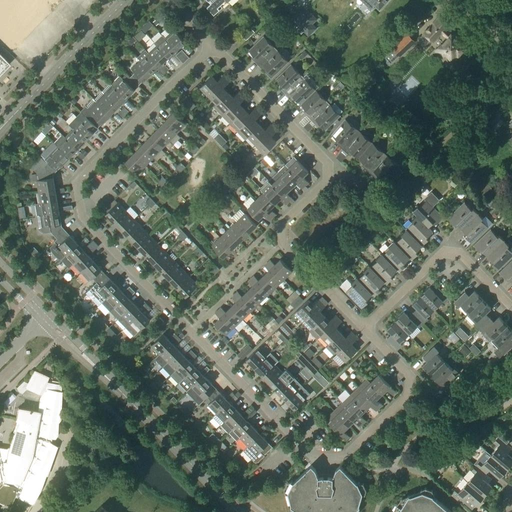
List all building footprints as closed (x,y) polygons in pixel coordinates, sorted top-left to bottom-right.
[(214,15),(223,7),(221,5),(226,1),(226,0),(225,0),(207,0),(211,3),(207,7),(214,15)] [(387,0),(367,0),(364,3),(371,9),(375,4),(380,8),(387,0)] [(303,15),(299,11),(292,17),(308,34),(315,28),(311,23),(303,15)] [(451,35),(445,29),(448,26),(439,17),(423,34),(433,42),(442,33),(448,39),(436,51),(443,57),(446,54),(452,59),(457,54),(458,55),(465,48),(451,35)] [(246,41),(255,33),(251,28),(242,36),(246,41)] [(141,30),(135,36),(139,40),(146,35),(141,30)] [(177,51),(186,42),(174,30),(166,38),(177,51)] [(177,51),(166,38),(163,35),(154,43),(157,46),(169,58),(177,51)] [(232,45),(239,39),(235,35),(228,41),(232,45)] [(415,42),(408,35),(393,49),(384,58),(390,64),(399,55),(400,56),(415,42)] [(259,66),(276,49),(264,36),(249,51),(254,56),(252,59),(259,66)] [(160,66),(169,58),(157,46),(149,53),(160,66)] [(272,79),(274,77),(289,62),(276,49),(259,66),(272,79)] [(149,54),(145,50),(137,58),(140,61),(141,61),(152,74),(157,69),(163,75),(166,73),(162,68),(160,66),(149,53),(149,54)] [(186,61),(189,58),(182,50),(179,53),(186,61)] [(307,54),(304,50),(299,56),(302,59),(307,54)] [(183,64),(186,61),(179,53),(176,55),(183,64)] [(0,70),(8,63),(0,54),(0,70)] [(139,86),(143,82),(152,74),(141,61),(140,61),(132,69),(135,73),(131,78),(139,86)] [(319,63),(317,64),(314,68),(317,71),(322,67),(319,63)] [(286,94),(303,78),(291,65),(276,79),(282,84),(279,87),(286,94)] [(131,78),(127,74),(122,79),(120,76),(112,84),(126,99),(139,86),(131,78)] [(209,96),(220,85),(212,76),(201,87),(209,96)] [(286,94),(293,102),(299,107),(316,90),(303,78),(286,94)] [(118,107),(126,99),(112,84),(110,83),(102,92),(118,107)] [(217,104),(218,102),(228,93),(220,85),(209,96),(217,104)] [(299,107),(311,120),(328,103),(316,90),(299,107)] [(110,116),(118,107),(102,92),(94,100),(110,116)] [(222,116),(242,95),(239,92),(233,98),(228,93),(218,102),(217,104),(213,107),(222,116)] [(230,124),(244,109),(240,104),(245,99),(242,95),(222,116),(230,124)] [(179,102),(189,112),(195,107),(185,97),(179,102)] [(110,116),(94,100),(93,99),(81,112),(82,112),(98,128),(110,116)] [(389,100),(383,107),(394,116),(400,110),(389,100)] [(331,106),(328,103),(311,120),(318,127),(321,125),(326,130),(332,125),(338,119),(341,116),(339,115),(342,111),(335,103),(331,106)] [(237,132),(252,117),(244,109),(230,124),(237,132)] [(372,117),(374,114),(369,109),(365,114),(370,119),(372,117)] [(73,129),(86,141),(98,128),(82,112),(81,112),(69,125),(73,129)] [(174,113),(165,121),(178,133),(186,124),(174,113)] [(249,137),(260,126),(252,117),(237,132),(245,140),(249,137)] [(202,119),(198,123),(206,130),(209,127),(202,119)] [(343,149),(359,131),(345,119),(332,135),(338,140),(335,143),(343,149)] [(170,141),(178,133),(165,121),(159,128),(157,130),(170,141)] [(256,145),(268,134),(260,126),(249,137),(256,145)] [(77,149),(86,141),(73,129),(65,138),(77,149)] [(162,150),(170,141),(157,130),(150,138),(162,150)] [(359,158),(372,143),(359,131),(343,149),(351,156),(353,153),(359,158)] [(214,139),(222,147),(227,142),(219,134),(214,139)] [(265,154),(276,143),(268,134),(256,145),(265,154)] [(77,149),(65,138),(62,135),(54,143),(57,146),(58,146),(70,157),(77,149)] [(154,158),(162,150),(150,138),(142,146),(154,158)] [(57,146),(53,143),(46,150),(50,154),(49,154),(53,158),(48,162),(57,171),(70,157),(58,146),(57,146)] [(370,173),(386,155),(372,143),(359,158),(365,163),(362,166),(370,173)] [(146,166),(154,158),(142,146),(134,154),(146,166)] [(138,175),(146,166),(134,154),(125,163),(138,175)] [(386,182),(392,175),(396,179),(403,173),(398,169),(399,167),(386,155),(370,173),(378,180),(380,177),(386,182)] [(47,164),(41,158),(31,168),(37,174),(39,180),(37,181),(39,192),(55,189),(53,175),(57,171),(48,162),(47,164)] [(300,180),(309,172),(298,160),(289,169),(300,180)] [(285,165),(277,173),(292,188),(297,183),(299,185),(302,189),(306,186),(302,182),(300,180),(289,169),(285,165)] [(289,202),(292,199),(287,193),(292,188),(277,173),(269,181),(289,202)] [(455,187),(458,184),(454,179),(450,183),(455,187)] [(289,202),(269,181),(261,189),(264,192),(275,204),(280,199),(286,205),(289,202)] [(485,194),(492,190),(488,182),(481,186),(485,194)] [(41,204),(57,201),(55,189),(39,192),(41,204)] [(267,212),(275,204),(264,192),(256,200),(267,212)] [(444,218),(433,207),(440,200),(431,192),(425,198),(427,201),(420,208),(418,206),(413,212),(417,216),(429,228),(433,224),(435,226),(444,218)] [(255,201),(251,197),(243,204),(248,208),(247,208),(258,220),(264,215),(270,221),(273,217),(269,214),(267,212),(256,200),(255,201)] [(36,216),(59,212),(57,201),(41,204),(34,205),(36,216)] [(114,223),(126,211),(118,202),(106,214),(114,223)] [(472,210),(464,203),(448,219),(456,227),(458,225),(462,230),(478,214),(474,209),(472,210)] [(122,231),(134,219),(126,211),(114,223),(122,231)] [(42,233),(50,231),(50,232),(57,239),(66,231),(62,226),(59,212),(36,216),(38,230),(42,233)] [(249,234),(257,226),(245,214),(237,222),(249,234)] [(472,244),(489,228),(482,220),(483,219),(478,214),(462,230),(466,234),(464,236),(472,244)] [(174,228),(179,223),(171,215),(167,220),(174,228)] [(417,216),(412,220),(414,222),(406,230),(407,230),(422,246),(429,240),(427,238),(433,232),(429,228),(417,216)] [(130,239),(142,227),(134,219),(122,231),(130,239)] [(240,242),(249,234),(237,222),(228,230),(240,242)] [(138,248),(150,236),(142,227),(130,239),(138,248)] [(232,250),(240,242),(228,230),(220,238),(232,250)] [(412,261),(420,252),(418,250),(422,246),(407,230),(406,230),(402,235),(403,236),(396,243),(396,244),(410,258),(410,259),(412,261)] [(498,237),(490,230),(474,246),(482,254),(484,252),(488,257),(504,241),(500,236),(498,237)] [(78,244),(66,231),(57,239),(54,242),(55,243),(50,248),(52,252),(55,256),(57,258),(61,260),(66,256),(78,244)] [(146,256),(158,244),(150,236),(138,248),(146,256)] [(223,258),(232,250),(220,238),(212,246),(223,258)] [(88,251),(96,243),(93,240),(85,248),(88,251)] [(498,271),(511,258),(511,252),(508,247),(509,246),(504,241),(488,257),(492,261),(490,263),(498,271)] [(399,273),(408,265),(406,262),(410,259),(410,258),(396,244),(396,243),(394,242),(389,247),(391,248),(383,255),(383,256),(397,270),(397,271),(399,273)] [(91,254),(95,250),(99,247),(96,243),(88,251),(91,254)] [(68,269),(73,264),(86,253),(78,244),(66,256),(61,260),(68,269)] [(154,264),(166,252),(158,244),(146,256),(154,264)] [(196,255),(201,250),(198,247),(193,252),(196,255)] [(162,272),(174,260),(166,252),(154,264),(162,272)] [(81,272),(93,261),(86,253),(73,264),(81,272)] [(387,285),(395,277),(393,274),(397,271),(397,270),(383,256),(383,255),(382,254),(376,259),(378,261),(371,268),(385,282),(385,283),(387,285)] [(293,272),(281,259),(275,265),(271,260),(268,263),(284,280),(293,272)] [(170,281),(182,269),(174,260),(162,272),(170,281)] [(511,260),(500,273),(508,281),(510,279),(511,281),(511,260)] [(93,278),(97,282),(106,274),(102,270),(93,261),(81,272),(89,281),(93,278)] [(276,288),(284,280),(268,263),(264,266),(269,271),(264,276),(276,288)] [(374,297),(381,291),(378,289),(385,283),(385,282),(371,268),(369,266),(364,271),(366,273),(358,280),(372,295),(374,297)] [(178,289),(190,277),(182,269),(170,281),(178,289)] [(102,302),(102,303),(106,299),(118,287),(106,274),(97,282),(89,290),(90,290),(102,302)] [(276,288),(264,276),(259,281),(254,276),(251,279),(268,296),(276,288)] [(186,297),(198,286),(190,277),(178,289),(186,297)] [(64,287),(68,284),(62,278),(59,281),(64,287)] [(362,309),(368,303),(366,301),(372,295),(358,280),(357,278),(351,283),(353,285),(345,292),(362,309)] [(259,304),(268,296),(251,279),(248,282),(253,287),(248,292),(259,304)] [(106,299),(102,303),(111,311),(126,296),(118,287),(106,299)] [(436,295),(430,288),(421,296),(435,310),(443,302),(445,304),(449,299),(439,289),(438,289),(440,291),(436,295)] [(259,304),(248,292),(242,297),(238,292),(235,295),(251,312),(259,304)] [(483,300),(474,292),(468,298),(464,294),(466,292),(465,292),(454,303),(459,307),(461,305),(469,314),(483,300)] [(243,320),(251,312),(235,295),(232,298),(236,302),(231,308),(243,320)] [(118,319),(134,304),(126,296),(111,311),(118,319)] [(295,309),(303,300),(299,296),(290,304),(295,309)] [(426,318),(435,310),(421,296),(413,305),(419,311),(415,315),(413,313),(413,314),(415,316),(424,325),(428,320),(426,318)] [(303,323),(317,309),(308,300),(294,314),(303,323)] [(491,309),(483,300),(469,314),(467,316),(479,328),(488,320),(489,320),(491,318),(490,317),(488,319),(484,315),(491,309)] [(126,327),(142,312),(134,304),(118,319),(126,327)] [(243,320),(231,308),(226,312),(221,308),(218,311),(235,328),(243,320)] [(310,332),(325,317),(317,309),(303,323),(310,331),(310,332)] [(226,336),(235,328),(218,311),(215,314),(220,318),(214,324),(226,336)] [(126,327),(134,336),(150,321),(142,312),(126,327)] [(271,332),(276,327),(279,324),(269,313),(265,317),(272,324),(267,328),(271,332)] [(411,319),(404,313),(396,321),(409,335),(417,327),(419,329),(424,325),(415,316),(411,319)] [(280,324),(284,320),(280,315),(276,319),(280,324)] [(335,323),(339,319),(335,316),(330,322),(325,317),(310,332),(318,340),(321,336),(333,325),(335,323)] [(488,320),(479,328),(484,333),(482,335),(490,343),(494,339),(507,326),(499,317),(493,324),(489,320),(488,320)] [(160,326),(164,322),(160,318),(155,322),(160,326)] [(401,343),(409,335),(396,321),(387,329),(393,336),(389,340),(388,338),(387,338),(398,349),(403,345),(401,343)] [(288,336),(293,331),(285,323),(280,328),(288,336)] [(329,344),(341,333),(333,325),(321,336),(329,344)] [(494,339),(490,343),(491,342),(498,349),(494,353),(500,358),(511,346),(511,344),(509,341),(511,338),(511,330),(510,328),(507,326),(494,339)] [(266,336),(271,332),(267,328),(263,332),(266,336)] [(459,337),(463,341),(468,336),(464,332),(459,337)] [(337,352),(349,341),(341,333),(329,344),(326,347),(334,355),(337,352)] [(160,355),(172,343),(163,334),(151,346),(159,354),(160,355)] [(283,342),(286,339),(281,334),(278,337),(280,339),(283,341),(283,342)] [(345,361),(357,350),(349,341),(337,352),(345,361)] [(163,368),(180,351),(172,343),(160,355),(159,354),(155,359),(163,368)] [(242,360),(253,349),(249,345),(238,355),(242,360)] [(465,358),(471,352),(464,345),(458,350),(465,358)] [(445,361),(437,353),(439,351),(435,347),(424,357),(424,358),(426,356),(430,360),(423,366),(431,375),(445,361)] [(310,358),(315,353),(309,348),(304,353),(310,358)] [(255,369),(267,358),(266,357),(258,349),(247,360),(255,369)] [(299,358),(302,355),(297,350),(294,353),(299,358)] [(171,376),(188,360),(180,351),(163,368),(171,376)] [(263,377),(275,366),(274,365),(279,361),(270,353),(266,357),(267,358),(255,369),(263,377)] [(306,367),(310,363),(306,359),(302,355),(297,360),(304,368),(305,367),(306,367)] [(183,379),(196,368),(188,360),(171,376),(178,384),(183,379)] [(453,370),(445,361),(431,375),(440,383),(444,387),(460,372),(455,368),(453,370)] [(310,363),(306,367),(304,369),(312,377),(314,374),(318,371),(313,367),(310,363)] [(271,385),(283,374),(282,373),(275,366),(263,377),(271,385)] [(191,387),(203,376),(196,368),(183,379),(191,387)] [(279,393),(294,378),(286,370),(282,373),(283,374),(271,385),(279,393)] [(41,395),(38,412),(18,409),(16,420),(18,422),(16,426),(14,433),(8,450),(0,449),(0,481),(1,483),(2,484),(0,486),(0,501),(12,505),(15,497),(19,498),(32,504),(40,490),(45,475),(47,476),(56,447),(49,442),(49,440),(50,438),(54,439),(57,435),(57,423),(60,420),(61,392),(61,383),(47,381),(48,377),(34,371),(28,383),(24,382),(17,388),(18,391),(20,392),(22,394),(27,389),(41,395)] [(382,395),(390,386),(379,375),(370,383),(382,395)] [(216,389),(203,376),(191,387),(186,392),(199,405),(208,397),(216,389)] [(287,401),(302,386),(294,378),(279,393),(287,401)] [(363,391),(374,402),(382,395),(370,383),(367,379),(359,387),(363,391)] [(295,410),(301,404),(310,395),(302,386),(287,401),(295,410)] [(359,387),(351,395),(365,410),(374,402),(363,391),(359,387)] [(226,399),(216,389),(208,397),(212,401),(208,405),(216,413),(216,414),(229,402),(230,400),(235,396),(232,392),(226,399)] [(351,395),(343,403),(357,418),(359,420),(363,424),(366,421),(360,415),(365,410),(351,395)] [(216,414),(216,413),(213,416),(221,425),(237,410),(229,402),(216,414)] [(343,403),(334,411),(349,426),(357,418),(343,403)] [(245,418),(230,433),(237,441),(240,438),(252,427),(247,421),(257,412),(254,409),(251,412),(247,416),(245,418)] [(230,433),(245,418),(237,410),(221,425),(229,433),(230,433)] [(349,426),(334,411),(326,419),(341,434),(349,426)] [(248,446),(260,435),(252,427),(240,438),(248,446)] [(256,462),(258,462),(273,448),(260,435),(248,446),(244,451),(254,462),(256,462)] [(507,469),(511,463),(511,457),(507,453),(511,449),(498,437),(493,443),(498,447),(491,455),(507,469)] [(221,441),(217,445),(217,446),(220,450),(221,449),(225,445),(221,441)] [(507,469),(491,455),(483,463),(480,461),(476,466),(486,474),(490,470),(499,478),(507,469)] [(319,477),(316,469),(312,465),(294,482),(292,481),(288,482),(284,489),(286,493),(288,495),(291,505),(290,507),(292,511),(358,511),(360,508),(360,506),(363,496),(365,495),(367,490),(364,484),(359,482),(357,483),(340,466),(336,470),(333,478),(329,476),(328,478),(324,478),(323,476),(319,477)] [(484,496),(492,487),(482,479),(486,474),(476,466),(472,471),(475,473),(467,482),(484,496)] [(484,496),(467,482),(460,490),(457,488),(453,493),(465,503),(468,499),(476,505),(484,496)] [(451,511),(434,497),(435,495),(433,490),(426,488),(421,489),(420,492),(410,496),(408,495),(402,499),(397,505),(393,511),(451,511)]
